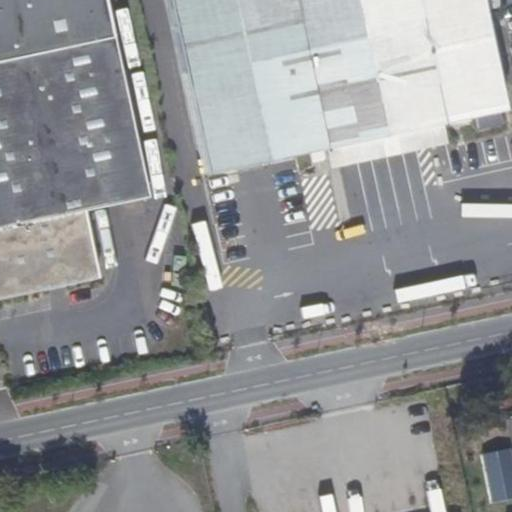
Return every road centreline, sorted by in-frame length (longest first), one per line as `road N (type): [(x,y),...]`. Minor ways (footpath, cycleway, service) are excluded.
road 1 (unclassified): [(0,446),(511,333)]
road 2 (unknown): [(0,342),(129,308),(133,290),(117,223)]
